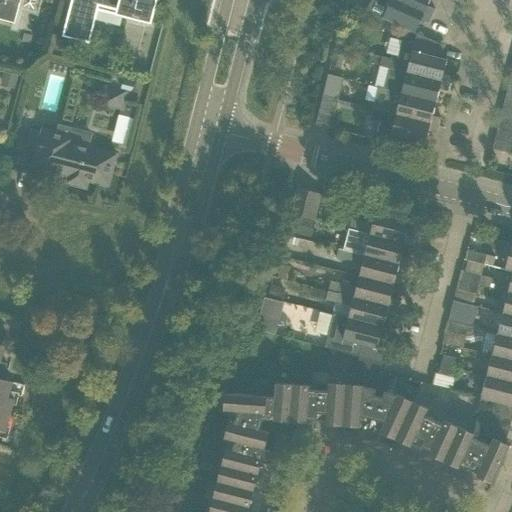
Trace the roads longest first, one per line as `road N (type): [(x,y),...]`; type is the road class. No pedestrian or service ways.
road 1 (tertiary): [(79,511),(174,252)]
road 2 (residential): [(460,197),(219,136)]
road 3 (residential): [(317,511),(353,471),(391,455),(424,459),(511,500)]
road 4 (residential): [(414,373),(460,197)]
road 5 (residential): [(463,158),(503,0)]
road 6 (tertiary): [(219,136),(253,0)]
road 7 (tertiary): [(226,0),(194,129)]
road 8 (tertiary): [(174,252),(196,217),(219,136)]
road 9 (tertiary): [(194,129),(175,208),(174,252)]
